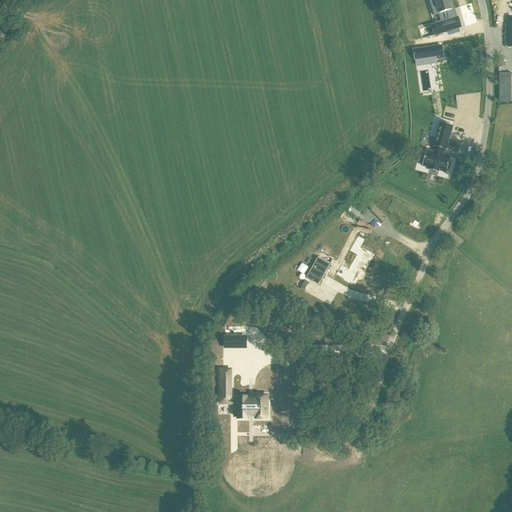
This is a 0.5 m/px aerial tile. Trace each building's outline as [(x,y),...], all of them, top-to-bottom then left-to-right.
[(434,0),(435,2),(429,3),(433,15),(439,13),(442,22),(436,24),(430,25),(434,36),(462,27),(461,25),(459,20),(458,17),(457,17),(453,19),(450,10),(452,9),(448,0),(434,0)] [(442,45),(413,49),(415,60),(443,55),(442,45)] [(511,73),(499,73),(499,103),(511,103),(511,79),(511,73)] [(423,150),(419,165),(427,167),(426,169),(435,172),(436,170),(443,172),(448,156),(440,154),(441,148),(443,149),(450,125),(438,121),(431,145),(433,146),(431,152),(423,150)] [(374,254),(362,247),(358,253),(357,252),(346,271),(360,279),(371,260),(370,260),(374,254)] [(330,264),(318,257),(306,278),(318,285),(330,264)] [(225,348),(246,348),(246,336),(225,336),(225,348)] [(234,398),(234,400),(230,400),(230,376),(230,369),(220,369),(220,376),(220,403),(234,403),(234,418),(237,418),(237,420),(247,420),(247,418),(255,418),(255,420),(268,420),(268,396),(255,396),(255,399),(247,399),(247,396),(237,396),(237,398),(234,398)]
